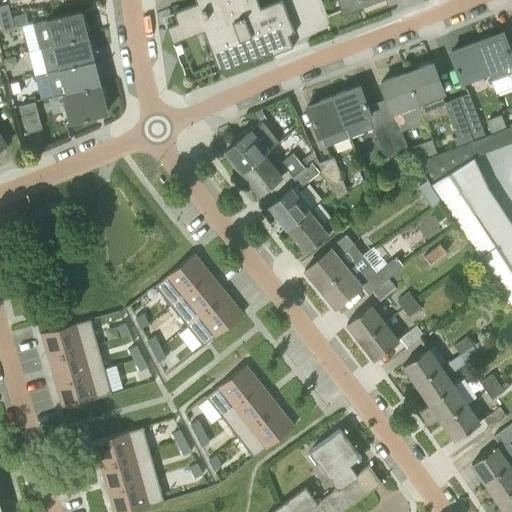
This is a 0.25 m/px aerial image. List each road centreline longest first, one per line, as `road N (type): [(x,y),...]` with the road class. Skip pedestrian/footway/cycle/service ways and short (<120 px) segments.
road 1 (residential): [(448,511),(156,130)]
road 2 (residential): [(156,130),(475,0)]
road 3 (residential): [(48,511),(0,329)]
road 4 (residential): [(0,195),(156,130)]
road 5 (residential): [(156,130),(137,83),(127,0)]
